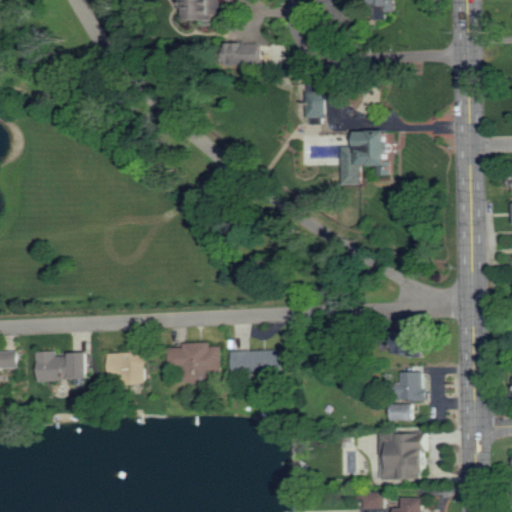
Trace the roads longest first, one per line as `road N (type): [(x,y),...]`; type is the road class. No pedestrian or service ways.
road 1 (residential): [(76,0),(103,47),(144,92),(331,238),(433,304)]
road 2 (residential): [(0,328),(433,304)]
road 3 (secondary): [(467,0),(473,304)]
road 4 (residential): [(469,56),(319,55),(294,28),(293,0)]
road 5 (secondary): [(473,304),(477,511)]
